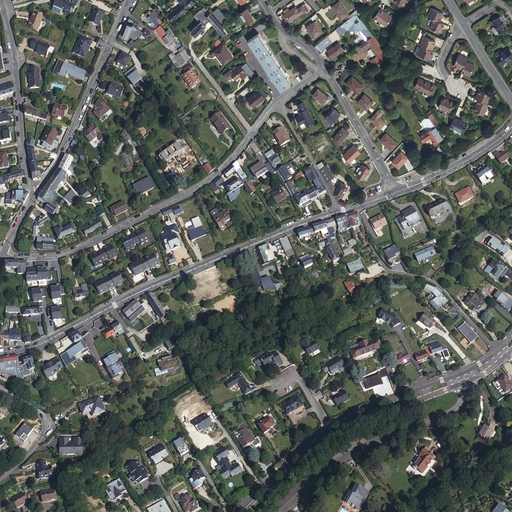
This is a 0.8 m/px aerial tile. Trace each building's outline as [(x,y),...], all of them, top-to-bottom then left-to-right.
[(70,0),(56,0),(53,8),(60,12),(62,8),(66,9),(65,11),(69,13),(74,3),(70,1),(70,0)] [(181,0),(182,1),(170,12),(174,18),(194,0),(181,0)] [(339,18),(347,13),(339,1),(332,7),(339,18)] [(309,9),(305,3),(297,8),(295,5),(289,9),(288,7),(283,9),(285,11),(282,13),(287,20),(305,10),(306,11),(309,9)] [(227,16),(219,7),(214,11),(223,20),(227,16)] [(253,18),(247,7),(240,12),(247,22),(253,18)] [(431,7),(427,16),(433,18),(439,21),(441,18),(439,17),(441,12),(431,7)] [(104,13),(95,9),(90,21),(99,25),(104,13)] [(161,22),(163,21),(154,9),(151,12),(147,14),(156,26),(161,22)] [(44,14),(34,10),(29,23),(38,28),(44,14)] [(225,26),(211,10),(209,12),(207,14),(206,13),(205,14),(211,21),(210,22),(212,25),(213,24),(220,31),(223,28),(225,26)] [(361,30),(369,38),(373,35),(370,31),(365,25),(363,22),(357,16),(360,14),(356,10),(352,13),(354,15),(348,20),(343,24),(348,30),(351,27),(353,29),(361,30)] [(388,26),(393,17),(380,10),(375,19),(388,26)] [(504,20),(501,15),(492,20),(499,31),(508,26),(504,20)] [(194,34),(207,23),(203,18),(190,29),(194,34)] [(312,33),(321,28),(315,18),(306,23),(312,33)] [(441,32),(444,23),(439,21),(433,18),(430,28),(441,32)] [(124,35),(129,37),(131,33),(133,33),(134,30),(132,29),(135,24),(130,22),(124,35)] [(164,35),(171,30),(169,28),(165,22),(162,24),(161,22),(156,26),(157,27),(163,35),(164,35)] [(341,35),(348,30),(343,24),(336,29),(341,35)] [(146,35),(151,31),(146,27),(142,32),(146,35)] [(175,35),(171,30),(164,35),(163,35),(167,41),(171,38),(173,36),(175,35)] [(249,38),(268,67),(277,58),(259,32),(249,38)] [(90,46),(93,38),(82,33),(77,44),(78,44),(75,51),(86,55),(88,49),(87,48),(88,45),(90,46)] [(330,34),(315,45),(320,50),(321,51),(335,40),(330,34)] [(375,39),(373,35),(369,38),(365,41),(369,46),(375,54),(376,55),(380,52),(382,51),(374,40),(375,39)] [(424,36),(420,44),(421,45),(431,49),(433,44),(435,44),(436,41),(424,36)] [(39,50),(38,52),(47,55),(51,45),(42,41),(42,40),(34,37),(31,45),(32,47),(37,49),(37,48),(38,48),(39,50)] [(192,58),(180,41),(176,44),(179,48),(178,49),(181,52),(176,56),(173,52),(169,55),(178,67),(192,58)] [(365,41),(357,47),(361,52),(369,46),(365,41)] [(333,56),(344,49),(339,42),(328,50),(333,56)] [(225,63),(234,57),(224,44),(214,51),(217,55),(218,54),(225,63)] [(432,54),(434,50),(432,50),(431,49),(421,45),(418,54),(429,58),(431,53),(432,54)] [(498,55),(503,63),(511,57),(511,49),(510,47),(502,52),(498,55)] [(127,67),(132,56),(122,52),(117,62),(127,67)] [(385,58),(380,52),(376,55),(375,54),(373,55),(378,63),(385,58)] [(501,64),(503,63),(498,55),(496,52),(494,54),(501,64)] [(466,60),(468,56),(459,53),(454,64),(458,66),(458,65),(463,67),(466,60)] [(368,58),(374,66),(378,63),(373,55),(368,58)] [(71,73),(75,64),(69,61),(68,63),(64,62),(65,59),(60,57),(54,70),(67,75),(68,72),(71,73)] [(277,58),(268,67),(281,88),(291,81),(277,58)] [(462,68),(461,70),(470,74),(474,63),(466,60),(463,67),(462,68)] [(243,73),(244,75),(248,72),(241,63),(232,70),(231,68),(224,72),(227,76),(228,77),(229,77),(232,75),(233,73),(237,78),(241,74),(243,73)] [(41,71),(41,64),(36,64),(34,65),(34,70),(32,70),(31,85),(40,85),(41,77),(42,71),(41,71)] [(86,69),(75,64),(71,73),(82,78),(86,69)] [(124,74),(137,91),(146,85),(133,67),(124,74)] [(192,86),(201,80),(192,67),(183,73),(192,86)] [(341,72),(344,76),(345,76),(350,72),(347,68),(341,72)] [(358,92),(364,86),(354,76),(348,82),(358,92)] [(430,94),(434,85),(422,81),(417,79),(414,88),(419,89),(419,90),(430,94)] [(12,82),(0,86),(0,95),(5,93),(10,91),(14,90),(13,84),(12,84),(12,82)] [(120,98),(125,88),(113,82),(112,86),(111,88),(109,92),(110,93),(120,98)] [(263,85),(259,89),(265,96),(268,94),(266,91),(267,90),(263,85)] [(327,102),(328,101),(331,96),(326,93),(326,94),(318,88),(313,95),(324,103),(325,101),(327,102)] [(479,91),(477,97),(479,98),(487,102),(491,93),(479,88),(478,91),(479,91)] [(265,96),(259,89),(250,97),(256,104),(265,96)] [(367,109),(373,101),(364,94),(358,102),(367,109)] [(104,101),(100,96),(96,102),(99,106),(104,101)] [(450,111),(453,102),(442,97),(438,106),(450,111)] [(483,114),(488,103),(487,102),(479,98),(474,110),(483,114)] [(108,114),(113,110),(104,101),(99,106),(94,110),(99,117),(106,111),(108,114)] [(312,121),(303,102),(296,105),(299,111),(298,112),(299,115),(295,117),(298,124),(302,122),(304,125),(312,121)] [(66,108),(55,105),(52,114),(63,117),(66,108)] [(48,114),(26,107),(27,113),(46,120),(48,114)] [(331,107),(324,116),(331,122),(338,113),(335,110),(331,107)] [(380,116),(375,112),(370,119),(375,123),(377,124),(380,127),(381,127),(385,122),(386,121),(380,116)] [(221,133),(230,127),(219,113),(211,119),(221,133)] [(429,128),(437,121),(431,113),(421,121),(426,128),(428,127),(429,128)] [(468,121),(454,116),(450,126),(464,131),(468,121)] [(343,125),(341,127),(336,134),(343,139),(346,135),(350,131),(343,125)] [(436,143),(443,138),(443,137),(435,125),(427,131),(436,143)] [(97,137),(101,133),(95,126),(92,129),(85,134),(91,142),(97,137)] [(289,139),(281,126),(272,131),(281,144),(289,139)] [(0,127),(0,139),(9,138),(8,127),(0,127)] [(53,145),(59,132),(49,128),(43,140),(53,145)] [(392,148),(398,141),(386,132),(380,139),(392,148)] [(139,152),(141,150),(139,146),(137,142),(132,134),(126,137),(128,140),(129,140),(131,139),(139,152)] [(339,144),(343,139),(336,134),(333,138),(339,144)] [(186,144),(187,144),(184,138),(182,140),(181,139),(176,143),(178,145),(179,144),(183,150),(188,146),(186,144)] [(131,139),(129,140),(131,144),(130,145),(136,154),(139,152),(131,139)] [(256,142),(254,139),(250,144),(256,153),(261,150),(261,149),(256,142)] [(119,141),(113,152),(118,155),(125,145),(119,141)] [(44,150),(33,146),(27,144),(33,173),(34,173),(37,172),(35,163),(35,158),(35,150),(40,151),(41,155),(43,155),(44,150)] [(179,144),(178,145),(171,149),(171,148),(169,150),(169,151),(162,156),(163,158),(162,158),(164,161),(165,161),(166,162),(183,150),(179,144)] [(354,144),(352,146),(344,153),(351,160),(361,150),(354,144)] [(75,151),(69,148),(66,154),(66,155),(63,161),(71,165),(73,161),(74,158),(72,157),(75,151)] [(399,166),(407,156),(401,150),(392,161),(399,166)] [(500,153),(500,152),(496,155),(502,163),(509,158),(504,151),(500,153)] [(124,165),(131,162),(127,152),(120,155),(124,165)] [(280,160),(276,154),(268,159),(272,166),(275,164),(280,160)] [(208,173),(213,169),(207,159),(202,163),(208,173)] [(266,168),(260,160),(249,167),(255,176),(266,168)] [(72,166),(70,165),(71,165),(63,161),(60,166),(59,169),(67,173),(72,175),(73,173),(74,174),(75,172),(73,169),(74,167),(72,166)] [(236,162),(225,172),(228,176),(237,170),(238,172),(243,169),(240,164),(237,161),(236,162)] [(327,163),(319,167),(327,180),(331,178),(334,176),(327,163)] [(364,178),(367,174),(370,168),(363,163),(361,167),(360,166),(357,170),(359,170),(357,173),(364,178)] [(283,165),(276,171),(277,173),(283,182),(285,180),(285,181),(291,177),(283,165)] [(307,175),(316,170),(314,165),(313,165),(304,170),(307,175)] [(487,175),(490,172),(485,166),(475,173),(480,179),(487,175)] [(23,170),(13,174),(14,179),(22,177),(22,176),(24,175),(23,170)] [(313,179),(319,175),(316,170),(307,175),(309,181),(313,179)] [(66,175),(58,171),(56,173),(55,175),(63,180),(66,175)] [(13,174),(3,177),(4,182),(6,181),(7,182),(14,179),(13,174)] [(62,181),(63,180),(55,175),(53,177),(50,181),(46,188),(54,194),(55,192),(59,187),(61,188),(63,185),(62,184),(64,182),(62,181)] [(327,190),(319,175),(313,179),(317,187),(315,189),(318,195),(327,190)] [(483,184),(490,179),(487,175),(480,179),(483,184)] [(221,176),(214,181),(218,187),(219,186),(218,185),(224,180),(221,176)] [(242,180),(241,178),(227,187),(231,193),(245,184),(252,194),(256,191),(247,177),(242,180)] [(154,187),(150,178),(134,186),(139,195),(154,187)] [(327,180),(337,200),(347,186),(342,183),(337,189),(331,178),(327,180)] [(214,181),(210,185),(214,191),(219,189),(218,187),(214,181)] [(283,185),(281,187),(287,196),(290,194),(287,189),(286,190),(283,185)] [(287,196),(281,187),(272,193),(278,203),(288,197),(287,196)] [(475,196),(470,187),(457,193),(462,202),(475,196)] [(43,201),(42,204),(47,208),(50,203),(52,201),(53,202),(57,196),(54,194),(46,188),(38,198),(43,201)] [(64,194),(67,197),(73,193),(71,189),(64,194)] [(318,195),(315,189),(311,191),(306,194),(310,199),(318,195)] [(28,192),(12,193),(12,195),(7,195),(7,203),(12,202),(13,202),(13,201),(17,201),(23,205),(28,195),(28,192)] [(303,203),(310,199),(306,194),(303,195),(297,199),(300,204),(303,203)] [(62,205),(67,200),(62,196),(57,202),(59,203),(62,205)] [(431,215),(447,208),(442,198),(427,206),(431,215)] [(129,209),(125,201),(111,208),(114,215),(116,214),(116,216),(129,209)] [(58,209),(50,203),(47,208),(46,209),(54,214),(58,209)] [(185,211),(182,204),(174,208),(177,215),(185,211)] [(105,212),(102,205),(96,208),(100,215),(105,212)] [(221,212),(220,211),(218,207),(218,206),(211,210),(215,216),(221,212)] [(172,207),(164,211),(165,215),(170,213),(173,220),(177,219),(172,207)] [(409,225),(420,219),(414,207),(405,211),(407,214),(404,215),(398,218),(405,231),(411,228),(409,225)] [(55,218),(61,210),(58,209),(54,214),(53,217),(53,218),(53,219),(55,218)] [(231,212),(227,214),(226,212),(225,210),(221,212),(215,216),(220,226),(225,223),(227,222),(226,221),(233,216),(231,212)] [(360,224),(356,212),(348,215),(350,220),(352,227),(360,224)] [(374,227),(386,221),(381,212),(370,217),(374,227)] [(348,215),(336,219),(338,224),(343,223),(350,220),(348,215)] [(36,220),(42,225),(50,220),(49,218),(44,220),(42,216),(36,220)] [(206,234),(199,216),(192,219),(196,228),(189,231),(193,240),(206,234)] [(56,220),(55,218),(53,219),(52,221),(60,238),(77,231),(77,230),(80,229),(77,222),(75,223),(73,224),(72,225),(65,229),(63,225),(61,226),(56,219),(56,220)] [(87,225),(83,227),(87,234),(103,225),(100,221),(96,224),(94,220),(90,223),(92,226),(89,228),(87,225)] [(334,226),(333,220),(325,223),(327,229),(328,233),(330,235),(331,238),(335,236),(333,232),(334,232),(332,227),(334,226)] [(350,220),(343,223),(344,228),(347,229),(352,227),(350,220)] [(325,223),(313,227),(314,233),(320,231),(327,229),(325,223)] [(178,246),(180,244),(177,236),(176,233),(180,232),(176,224),(170,226),(167,232),(162,234),(163,236),(162,237),(163,239),(164,238),(165,240),(164,240),(168,249),(174,247),(174,248),(178,246)] [(313,227),(297,232),(299,238),(314,233),(313,227)] [(127,238),(126,237),(122,240),(127,250),(131,247),(132,248),(135,246),(134,244),(141,241),(142,243),(146,241),(145,240),(150,238),(144,228),(140,230),(140,231),(137,232),(133,234),(130,236),(127,238)] [(365,235),(364,233),(359,234),(363,246),(367,245),(364,236),(365,235)] [(289,243),(286,236),(285,236),(279,239),(283,247),(289,243)] [(38,248),(59,249),(59,242),(59,239),(54,239),(54,238),(38,238),(38,248)] [(318,243),(319,248),(327,244),(328,248),(334,246),(331,239),(328,240),(324,242),(318,243)] [(96,254),(95,253),(91,255),(96,266),(100,263),(100,264),(104,262),(103,260),(109,257),(111,259),(114,257),(114,256),(118,254),(113,244),(109,246),(109,247),(105,249),(99,252),(96,254)] [(267,244),(256,249),(262,265),(268,263),(263,251),(269,249),(267,244)] [(392,245),(385,249),(393,264),(398,261),(395,255),(401,252),(397,246),(393,248),(392,245)] [(341,262),(334,246),(328,248),(327,249),(333,263),(339,261),(339,263),(341,262)] [(431,247),(415,254),(418,262),(435,254),(431,247)] [(145,270),(151,266),(155,265),(160,263),(155,253),(150,255),(146,257),(146,258),(140,261),(139,260),(136,262),(136,263),(131,265),(136,275),(142,272),(145,270)] [(300,260),(304,269),(313,264),(309,256),(300,260)] [(352,274),(364,269),(361,260),(348,264),(352,274)] [(28,261),(6,261),(7,268),(21,268),(21,274),(24,275),(25,275),(28,261)] [(33,261),(30,261),(28,273),(28,280),(50,279),(50,271),(47,272),(46,266),(38,267),(33,267),(33,261)] [(505,269),(499,263),(496,267),(494,269),(493,268),(490,271),(498,278),(505,269)] [(216,265),(195,274),(197,279),(196,279),(199,285),(200,285),(201,287),(204,286),(204,283),(206,282),(209,284),(214,282),(214,279),(220,277),(216,265)] [(101,293),(106,291),(105,290),(109,288),(112,287),(116,285),(119,283),(119,284),(124,281),(119,271),(114,274),(114,273),(110,275),(110,276),(104,279),(104,278),(100,280),(100,281),(96,283),(101,293)] [(255,272),(249,274),(254,284),(258,293),(269,289),(270,291),(274,289),(277,291),(280,283),(269,278),(268,277),(267,277),(265,278),(264,279),(263,281),(260,279),(257,272),(256,271),(255,271),(255,272)] [(357,286),(353,280),(350,283),(348,280),(345,282),(346,285),(345,285),(348,290),(351,294),(355,292),(353,288),(354,287),(355,289),(356,288),(356,287),(357,286)] [(90,295),(88,283),(82,284),(83,286),(74,288),(76,297),(80,297),(86,296),(90,295)] [(490,292),(481,284),(478,288),(487,295),(490,292)] [(504,306),(511,296),(511,295),(508,292),(506,295),(500,290),(495,296),(497,298),(495,299),(504,306)] [(471,303),(477,296),(471,291),(464,300),(469,305),(471,303)] [(152,292),(146,295),(154,310),(158,317),(160,320),(163,324),(165,323),(162,319),(166,317),(152,292)] [(485,303),(477,296),(471,303),(478,310),(485,303)] [(437,297),(434,300),(440,307),(442,305),(443,304),(437,297)] [(131,322),(148,308),(144,303),(142,306),(141,306),(137,301),(123,311),(131,322)] [(471,303),(469,305),(480,314),(488,305),(485,303),(478,310),(471,303)] [(40,307),(31,308),(31,314),(36,313),(42,313),(45,312),(43,305),(40,306),(40,307)] [(452,305),(446,309),(449,313),(445,316),(449,322),(459,315),(452,305)] [(158,317),(154,310),(150,312),(154,319),(158,317)] [(394,325),(396,328),(402,324),(398,317),(395,317),(395,316),(383,313),(382,316),(381,316),(381,317),(381,318),(381,319),(382,319),(381,322),(383,322),(382,324),(387,325),(387,323),(389,324),(394,325)] [(425,313),(423,315),(426,318),(422,322),(429,327),(433,322),(431,321),(433,319),(425,313)] [(471,343),(478,336),(466,322),(458,329),(471,343)] [(118,323),(108,329),(111,335),(117,332),(122,329),(118,323)] [(84,327),(78,331),(82,338),(88,334),(84,327)] [(111,335),(108,329),(103,332),(107,338),(111,335)] [(83,354),(89,350),(82,338),(78,331),(77,330),(69,335),(74,342),(76,341),(77,344),(66,351),(70,358),(81,351),(83,354)] [(26,342),(32,341),(30,332),(24,333),(26,342)] [(309,338),(302,342),(305,347),(311,343),(309,338)] [(358,344),(360,346),(360,347),(355,350),(358,357),(360,361),(377,352),(375,348),(380,346),(376,338),(367,343),(365,340),(358,344)] [(172,339),(165,342),(167,349),(175,346),(172,339)] [(310,356),(320,350),(315,341),(311,343),(305,347),(310,356)] [(439,345),(438,342),(429,346),(432,355),(442,351),(443,354),(447,353),(443,344),(439,345)] [(360,347),(360,346),(351,350),(355,358),(358,357),(355,350),(360,347)] [(416,357),(417,361),(429,357),(427,353),(425,349),(415,353),(416,357)] [(280,362),(283,360),(278,350),(272,353),(270,350),(266,353),(266,354),(261,357),(260,355),(254,359),(257,363),(261,361),(261,362),(263,361),(267,367),(272,364),(275,362),(277,364),(280,362)] [(398,364),(410,357),(406,350),(397,354),(396,354),(393,356),(398,364)] [(19,362),(17,354),(3,356),(6,367),(13,366),(13,363),(19,362)] [(178,365),(176,357),(172,358),(171,355),(161,358),(162,360),(157,362),(159,366),(160,366),(161,370),(174,367),(176,366),(176,365),(178,365)] [(21,370),(19,362),(13,363),(13,366),(6,367),(3,356),(0,357),(0,372),(16,375),(20,389),(21,389),(25,388),(21,370)] [(336,370),(338,369),(338,368),(345,365),(340,356),(326,364),(332,374),(337,372),(336,370)] [(30,369),(36,368),(33,357),(24,359),(25,364),(28,363),(30,369)] [(45,373),(47,377),(58,371),(58,370),(62,367),(57,358),(53,360),(53,361),(52,362),(52,363),(49,364),(42,367),(44,371),(43,371),(44,374),(45,373)] [(115,358),(106,363),(109,366),(117,361),(115,358)] [(122,368),(117,361),(109,366),(105,368),(110,376),(122,368)] [(505,391),(511,386),(511,384),(505,375),(494,383),(497,388),(501,385),(505,391)] [(247,386),(241,377),(228,385),(231,391),(239,386),(242,390),(247,386)] [(350,401),(345,392),(342,394),(341,393),(333,397),(338,407),(350,401)] [(104,412),(98,397),(89,400),(90,401),(87,403),(86,401),(78,404),(82,414),(91,411),(92,416),(104,412)] [(295,409),(296,411),(304,406),(299,397),(283,404),(288,414),(294,411),(293,410),(295,409)] [(206,424),(210,422),(205,412),(191,420),(194,425),(195,425),(201,428),(207,425),(206,424)] [(265,418),(257,423),(264,435),(270,431),(269,430),(270,429),(277,425),(272,417),(271,418),(270,415),(268,417),(265,419),(265,418)] [(487,420),(478,435),(487,440),(496,424),(487,420)] [(63,432),(60,430),(53,439),(56,441),(63,432)] [(238,435),(236,437),(244,449),(255,441),(249,433),(248,431),(246,430),(245,430),(244,430),(243,430),(239,433),(240,434),(238,435)] [(170,439),(179,452),(186,448),(178,435),(170,439)] [(66,439),(61,440),(60,441),(61,451),(63,451),(64,456),(69,455),(69,454),(83,452),(81,438),(75,439),(75,443),(74,443),(75,445),(68,446),(67,440),(66,440),(66,439)] [(167,454),(161,443),(153,447),(154,448),(147,452),(151,458),(152,458),(155,462),(161,459),(160,458),(162,456),(167,454)] [(225,454),(228,452),(223,445),(213,452),(215,456),(217,459),(225,454)] [(422,477),(436,461),(426,452),(422,457),(423,458),(421,461),(414,470),(422,477)] [(217,459),(215,456),(214,456),(218,464),(220,464),(223,462),(225,465),(217,470),(221,477),(232,471),(233,473),(239,469),(238,467),(239,467),(236,461),(229,465),(226,461),(228,459),(225,454),(217,459)] [(140,466),(136,458),(124,465),(125,467),(129,468),(130,471),(128,472),(133,480),(136,478),(138,481),(146,476),(143,471),(145,469),(143,465),(140,466)] [(38,480),(40,479),(45,478),(45,476),(49,475),(49,477),(55,475),(54,472),(55,472),(55,470),(54,470),(53,466),(49,467),(47,461),(36,463),(38,469),(37,469),(37,470),(38,474),(37,474),(38,480)] [(199,477),(203,475),(198,467),(189,472),(191,475),(187,477),(192,486),(201,481),(199,479),(199,477)] [(120,478),(118,475),(103,484),(108,494),(108,493),(109,496),(114,493),(115,495),(121,491),(120,490),(125,487),(120,478)] [(121,477),(120,478),(125,487),(127,490),(130,488),(125,479),(123,480),(121,477)] [(349,499),(346,505),(354,509),(354,508),(359,510),(369,492),(356,486),(354,490),(355,490),(353,494),(350,493),(348,498),(349,499)] [(56,500),(55,490),(41,492),(43,503),(52,501),(52,500),(56,500)] [(179,495),(177,496),(179,500),(184,508),(188,505),(189,508),(194,505),(191,500),(192,499),(187,490),(179,495)] [(29,501),(25,493),(13,499),(18,508),(26,504),(25,503),(29,501)] [(150,511),(155,511),(165,506),(160,497),(147,506),(150,511)]
